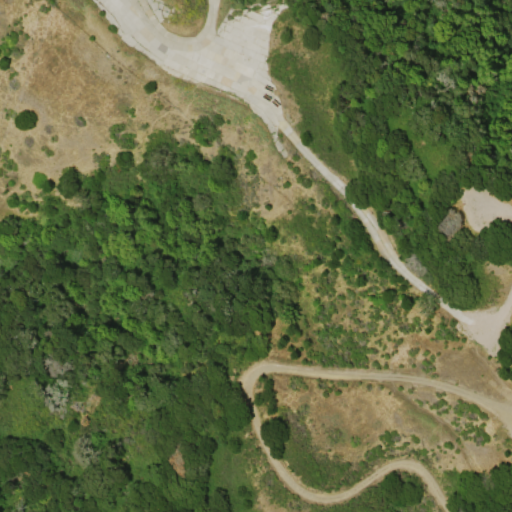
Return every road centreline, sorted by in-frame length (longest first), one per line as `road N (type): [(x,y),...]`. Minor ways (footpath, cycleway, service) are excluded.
road 1 (track): [(511,413),(396,381),(272,372),(254,384),(260,422),(302,496),(323,503),(349,498),(398,469),(416,469),(448,511)]
road 2 (track): [(396,381),(453,435),(497,496),(511,503)]
